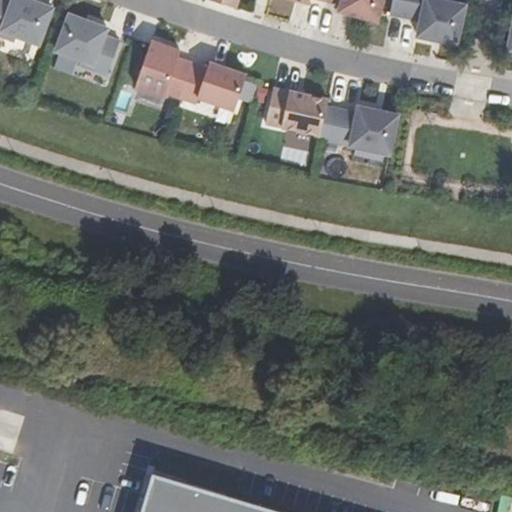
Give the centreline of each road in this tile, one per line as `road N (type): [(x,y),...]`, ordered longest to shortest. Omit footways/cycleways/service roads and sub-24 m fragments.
road 1 (secondary): [(0,184),(277,259),(511,304)]
road 2 (residential): [(156,0),(409,73),(511,89)]
